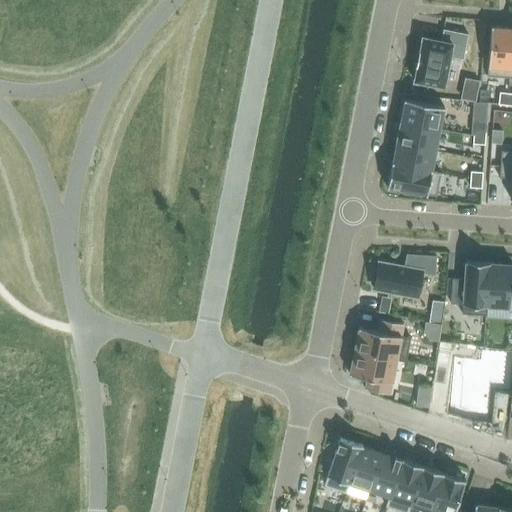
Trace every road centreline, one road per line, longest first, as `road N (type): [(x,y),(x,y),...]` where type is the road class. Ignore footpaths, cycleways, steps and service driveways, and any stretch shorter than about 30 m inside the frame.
road 1 (residential): [(205,360),(272,0)]
road 2 (residential): [(344,216),(385,0)]
road 3 (residential): [(310,395),(511,457)]
road 4 (residential): [(310,395),(344,216)]
road 5 (residential): [(511,228),(344,216)]
road 6 (residential): [(178,511),(205,360)]
